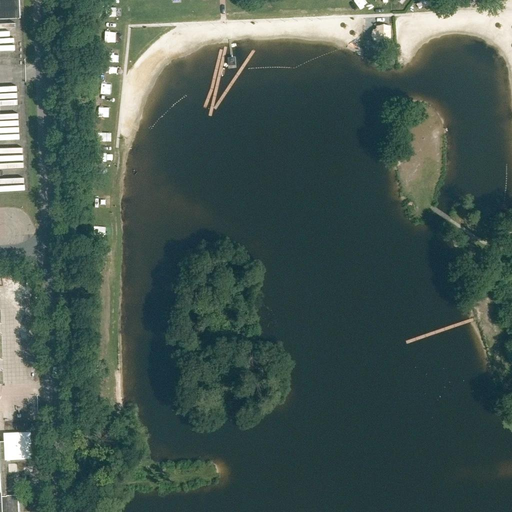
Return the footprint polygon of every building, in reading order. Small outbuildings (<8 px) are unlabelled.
[(20,0),(0,0),(0,15),(21,15),(20,0)] [(116,14),(116,4),(105,4),(105,13),(116,14)] [(99,33),(117,33),(118,22),(99,22),(99,33)] [(388,37),(389,26),(375,24),(373,34),(388,37)] [(108,206),(108,198),(94,197),(94,206),(108,206)] [(11,434),(4,442),(4,452),(12,459),(23,459),(30,451),(29,441),(21,433),(11,434)] [(0,511),(17,511),(16,495),(6,496),(6,491),(1,492),(0,479),(0,511)]
